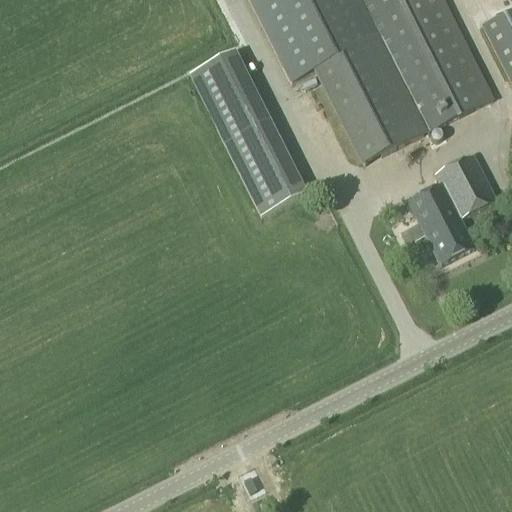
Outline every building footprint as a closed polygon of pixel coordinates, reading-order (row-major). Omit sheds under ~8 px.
[(343,16),(343,15),(343,10),(340,3),(338,0),(290,0),(289,3),(286,9),(286,15),(286,21),(289,27),(290,31),(294,36),(298,39),(304,42),(308,43),(314,44),(320,43),(326,41),(330,39),(335,36),(338,31),(340,27),(342,22),(343,16)] [(316,74),(365,169),(494,104),(441,0),(347,0),(371,46),(316,74)] [(511,14),(481,30),(511,92),(511,14)] [(215,130),(261,220),(307,199),(259,107),(215,130)] [(391,219),(404,248),(413,243),(414,247),(425,241),(440,270),(472,253),(458,225),(496,206),(472,160),(434,179),(441,194),(391,219)]
